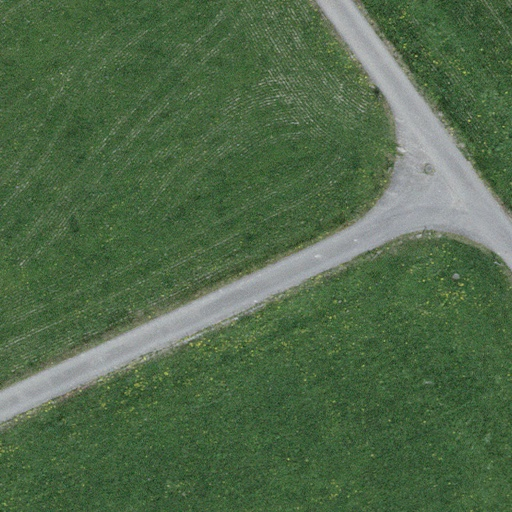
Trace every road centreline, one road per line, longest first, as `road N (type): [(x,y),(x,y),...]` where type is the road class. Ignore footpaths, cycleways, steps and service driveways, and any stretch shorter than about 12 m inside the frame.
road 1 (track): [(0,406),(470,189)]
road 2 (track): [(333,0),(511,246)]
